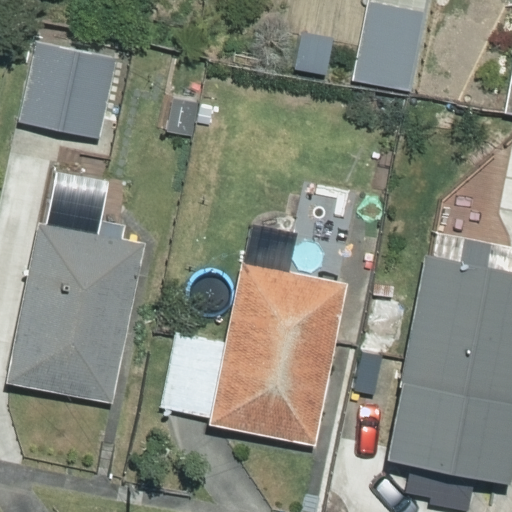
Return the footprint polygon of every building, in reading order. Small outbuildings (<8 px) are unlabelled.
[(149,0),(147,18),(186,24),(189,0),(149,0)] [(366,0),(351,82),(406,92),(423,0),(366,0)] [(324,73),(331,37),(285,28),(278,64),(324,73)] [(30,35),(15,107),(55,116),(70,43),(30,35)] [(209,60),(205,89),(245,94),(249,65),(209,60)] [(511,192),(506,192),(500,221),(511,223),(511,192)] [(120,238),(124,223),(100,218),(96,232),(32,218),(0,369),(0,381),(108,404),(142,242),(120,238)] [(421,254),(380,457),(507,483),(511,457),(511,272),(510,272),(511,261),(511,245),(433,232),(428,256),(421,254)] [(203,425),(312,446),(344,281),(236,260),(203,425)]
